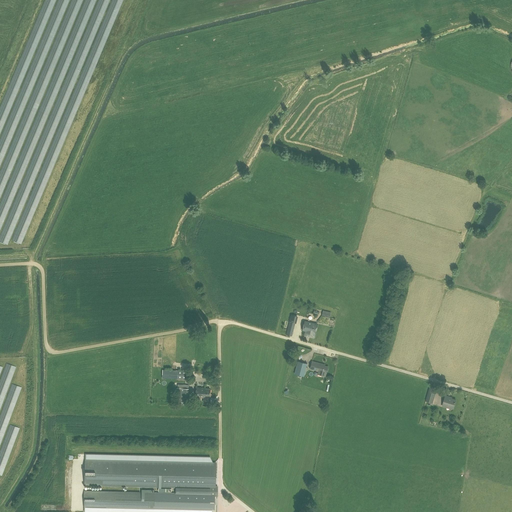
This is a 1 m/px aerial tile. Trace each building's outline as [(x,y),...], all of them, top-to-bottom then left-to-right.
[(295,323),(296,323),(298,316),(291,314),(289,322),(286,334),(292,336),(295,323)] [(307,322),(304,335),(314,337),(317,324),(307,322)] [(312,361),(310,368),(326,373),(328,367),(324,366),(324,364),(312,361)] [(306,364),(299,362),(296,373),(302,374),(301,379),(305,379),(308,368),(306,367),(306,364)] [(189,399),(189,386),(189,385),(177,384),(177,388),(176,388),(175,394),(175,404),(191,404),(191,399),(189,399)] [(430,386),(426,401),(432,403),(437,388),(430,386)] [(205,388),(196,387),(196,397),(205,398),(205,397),(210,397),(210,389),(205,388)] [(456,400),(449,398),(450,397),(445,395),(442,406),(447,407),(447,406),(453,408),(456,400)] [(215,463),(85,459),(85,485),(171,487),(175,487),(214,488),(214,486),(215,463)] [(175,493),(85,491),(84,507),(154,509),(214,510),(215,496),(217,496),(217,486),(214,486),(214,488),(175,487),(175,493)]
